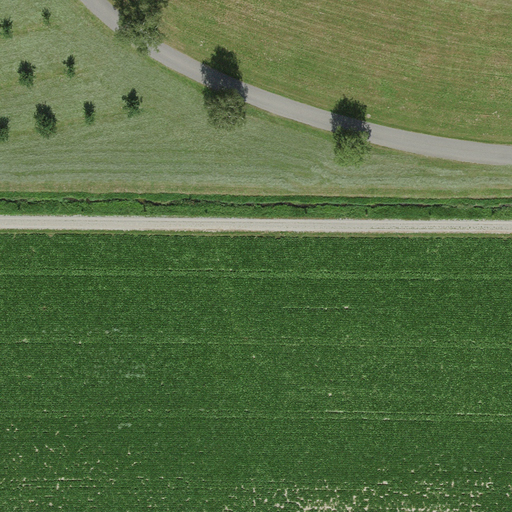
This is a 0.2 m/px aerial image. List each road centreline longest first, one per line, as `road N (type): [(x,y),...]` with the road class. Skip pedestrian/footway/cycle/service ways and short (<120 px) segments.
road 1 (track): [(0,222),(511,229)]
road 2 (unclassified): [(511,156),(354,130),(261,100),(177,64),(94,0)]
